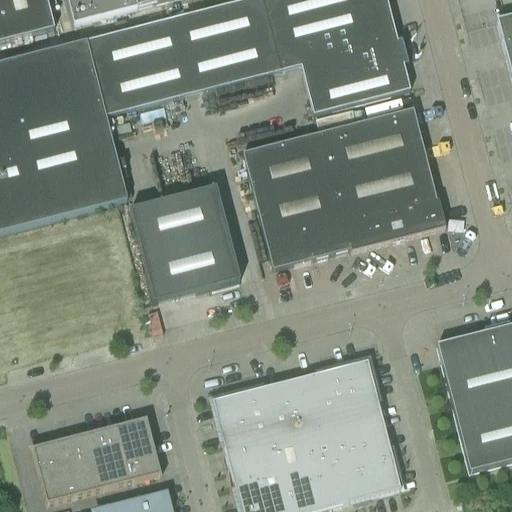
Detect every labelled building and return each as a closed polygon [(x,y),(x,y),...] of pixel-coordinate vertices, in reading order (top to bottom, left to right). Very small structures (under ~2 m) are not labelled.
[(0,0),(0,47),(53,34),(44,0),(0,0)] [(312,121),(409,96),(384,0),(267,0),(0,68),(0,238),(126,206),(105,123),(300,73),(312,121)] [(64,0),(72,29),(136,13),(133,0),(64,0)] [(143,0),(146,10),(182,0),(143,0)] [(511,20),(495,25),(511,90),(511,20)] [(320,139),(350,256),(350,258),(444,234),(437,206),(435,207),(412,116),(320,139)] [(271,276),(350,256),(320,139),(241,159),(271,276)] [(214,194),(128,216),(152,309),(238,286),(214,194)] [(468,477),(511,466),(511,329),(435,350),(468,477)] [(333,511),(359,505),(399,495),(367,371),(366,367),(289,387),(211,407),(212,411),(222,449),(222,450),(222,452),(233,493),(238,511),(333,511)] [(107,434),(121,490),(159,480),(145,424),(107,434)] [(69,444),(83,499),(121,490),(107,434),(69,444)] [(45,509),(83,499),(69,444),(31,453),(45,509)] [(167,511),(164,499),(114,511),(167,511)]
